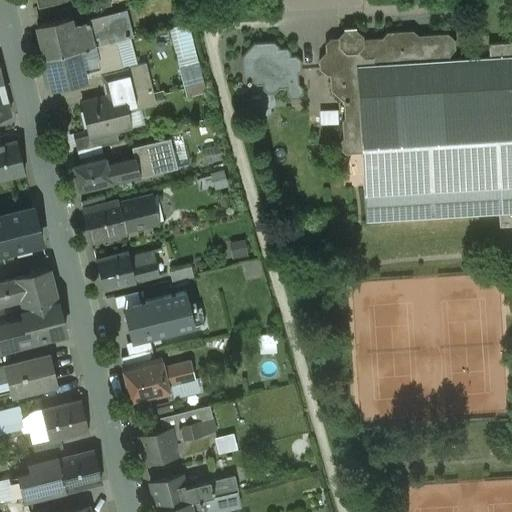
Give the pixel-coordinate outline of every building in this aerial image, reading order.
[(109,0),(76,0),(80,15),(111,7),(109,0)] [(127,37),(121,14),(85,23),(91,46),(116,40),(127,37)] [(68,19),(38,26),(45,57),(77,50),(91,46),(85,23),(70,27),(68,19)] [(413,30),(387,32),(382,37),(362,39),(362,36),(354,29),(354,30),(345,30),(339,37),(339,46),(334,46),(334,51),(325,52),(319,59),(319,69),(327,75),(330,75),(331,90),(343,101),(344,118),(342,120),(343,137),(341,140),(341,150),(345,153),(362,153),(357,66),(449,61),(449,56),(455,49),(454,40),(447,33),(418,35),(413,30)] [(91,46),(77,50),(83,74),(90,72),(91,77),(101,74),(120,69),(123,68),(116,40),(91,46)] [(278,46),(274,41),(254,43),(241,56),(242,80),(248,85),(262,84),(263,89),(268,93),(274,93),(279,88),(286,88),(287,95),(292,99),(298,99),(303,94),(302,87),(298,83),(298,74),(301,70),(301,60),(296,55),(290,55),(290,50),(287,48),(279,48),(278,46)] [(449,61),(357,66),(362,153),(366,220),(498,212),(499,226),(511,225),(511,42),(488,44),(489,58),(449,61)] [(45,57),(53,89),(85,82),(83,74),(77,50),(45,57)] [(198,62),(185,65),(191,86),(204,83),(198,62)] [(123,68),(120,69),(123,80),(147,74),(144,63),(123,68)] [(120,69),(101,74),(104,86),(123,81),(123,80),(120,69)] [(147,74),(123,80),(123,81),(104,86),(106,97),(122,93),(123,94),(150,87),(147,74)] [(2,82),(0,82),(0,116),(10,114),(2,82)] [(150,87),(123,94),(127,111),(154,103),(150,87)] [(106,97),(82,104),(89,135),(96,134),(130,125),(127,111),(123,94),(122,93),(106,97)] [(322,122),(340,122),(340,110),(322,110),(322,122)] [(89,135),(74,139),(77,151),(99,145),(96,134),(89,135)] [(169,138),(132,147),(135,158),(107,165),(112,183),(140,176),(140,177),(177,167),(169,138)] [(16,140),(0,143),(0,178),(24,172),(16,140)] [(99,145),(77,151),(79,160),(103,155),(100,145),(99,145)] [(79,160),(72,162),(79,191),(112,183),(107,165),(105,154),(103,155),(79,160)] [(106,207),(84,212),(91,240),(127,232),(126,229),(160,221),(153,194),(120,202),(120,200),(106,204),(106,207)] [(103,195),(81,201),(84,212),(106,207),(106,204),(103,195)] [(0,256),(54,245),(46,205),(0,214),(0,256)] [(154,252),(129,258),(135,281),(159,275),(154,252)] [(128,253),(96,261),(103,291),(135,283),(135,281),(129,258),(128,253)] [(49,270),(16,278),(21,299),(22,304),(24,309),(56,301),(49,270)] [(16,278),(0,281),(0,304),(21,299),(16,278)] [(132,292),(111,297),(114,309),(122,307),(135,304),(132,292)] [(165,297),(120,308),(126,335),(172,323),(165,297)] [(64,332),(56,301),(24,309),(26,319),(31,338),(31,340),(64,332)] [(22,304),(9,307),(11,312),(24,309),(22,304)] [(26,319),(0,325),(0,346),(31,338),(26,319)] [(199,331),(186,335),(187,340),(200,337),(199,331)] [(132,334),(122,337),(125,348),(145,342),(142,332),(132,334)] [(141,351),(121,356),(123,367),(144,362),(141,351)] [(188,351),(170,356),(173,365),(164,367),(168,385),(195,378),(188,351)] [(48,355),(5,366),(8,381),(12,396),(56,385),(48,355)] [(123,367),(122,367),(131,403),(170,393),(168,385),(164,367),(161,358),(144,362),(123,367)] [(0,368),(0,383),(8,381),(5,368),(0,368)] [(81,401),(40,411),(47,439),(48,442),(60,440),(89,432),(81,401)] [(235,402),(220,406),(222,414),(237,410),(235,402)] [(209,405),(160,417),(163,429),(169,427),(181,426),(212,418),(209,405)] [(21,417),(0,421),(0,434),(24,428),(21,417)] [(160,417),(137,423),(140,435),(163,429),(160,417)] [(212,418),(181,426),(184,438),(185,441),(216,432),(212,418)] [(181,426),(169,427),(172,440),(184,438),(181,426)] [(140,435),(139,435),(146,463),(176,455),(172,440),(169,427),(163,429),(140,435)] [(220,452),(239,449),(237,433),(218,436),(220,452)] [(47,439),(32,443),(35,455),(62,449),(60,440),(48,442),(47,439)] [(57,460),(34,465),(31,472),(31,473),(20,476),(25,499),(26,499),(64,489),(64,492),(101,483),(93,451),(57,460)] [(233,475),(195,485),(196,488),(185,491),(188,503),(234,491),(237,491),(233,475)] [(20,476),(11,478),(16,500),(16,501),(25,499),(20,476)] [(181,476),(151,483),(158,511),(188,503),(185,491),(181,476)] [(234,491),(188,503),(190,511),(216,511),(238,506),(234,491)] [(16,500),(0,504),(2,511),(21,511),(29,510),(26,499),(25,499),(16,501),(16,500)] [(190,511),(188,503),(158,511),(157,511),(190,511)]
